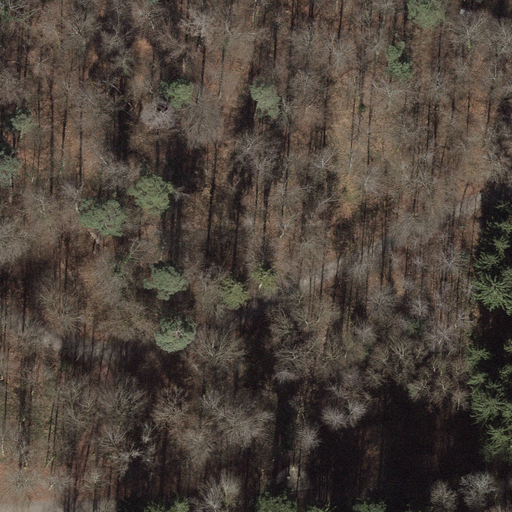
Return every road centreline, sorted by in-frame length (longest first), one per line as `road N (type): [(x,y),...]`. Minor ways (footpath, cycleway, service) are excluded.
road 1 (track): [(511,188),(185,341),(88,351),(0,305)]
road 2 (track): [(0,509),(511,486)]
